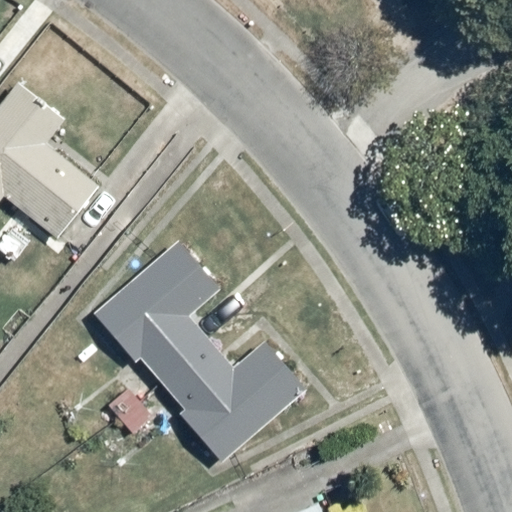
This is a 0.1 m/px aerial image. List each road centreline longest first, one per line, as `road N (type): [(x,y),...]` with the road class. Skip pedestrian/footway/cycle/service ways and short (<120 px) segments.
road 1 (residential): [(471,511),(443,386),(333,156)]
road 2 (residential): [(511,18),(479,33),(333,156)]
road 3 (residential): [(333,156),(191,0)]
